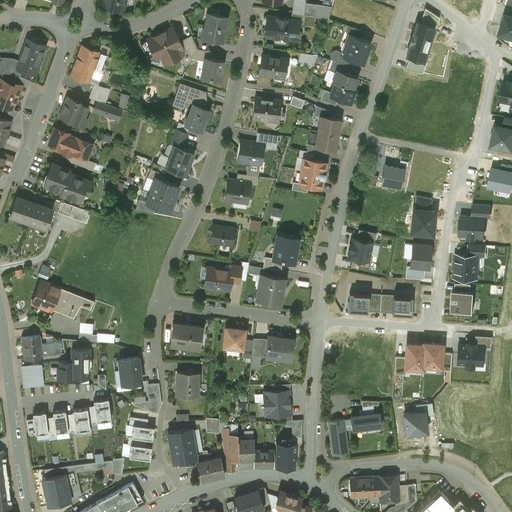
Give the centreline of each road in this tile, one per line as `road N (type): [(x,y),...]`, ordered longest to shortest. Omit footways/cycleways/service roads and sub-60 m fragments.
road 1 (residential): [(318,322),(433,329),(449,200),(473,159),(497,49),(476,34)]
road 2 (residential): [(318,322),(345,179),(406,0)]
road 3 (residential): [(240,0),(245,40),(218,150),(159,299)]
road 4 (residential): [(324,491),(350,468),(421,464),(471,481),(498,511)]
road 5 (residential): [(30,511),(0,320)]
road 6 (residential): [(150,511),(239,478),(305,482)]
road 7 (residential): [(318,322),(159,299)]
road 8 (residential): [(305,482),(318,322)]
road 9 (residential): [(68,35),(13,183)]
